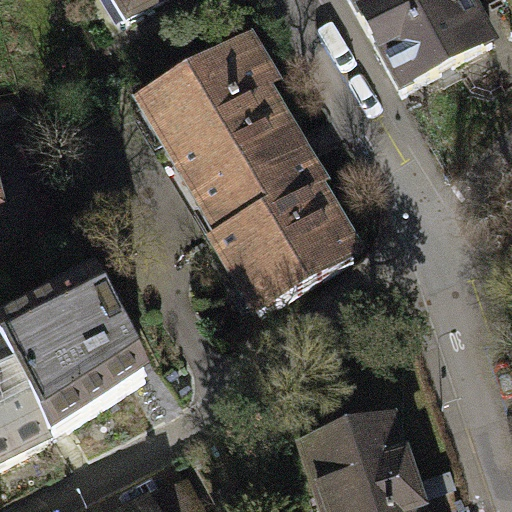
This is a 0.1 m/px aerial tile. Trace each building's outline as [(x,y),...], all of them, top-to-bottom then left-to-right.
[(112,0),(129,26),(170,0),(112,0)] [(493,47),(467,0),(350,0),(403,96),(493,47)] [(245,47),(142,111),(224,243),(215,249),(258,319),(350,262),(311,198),(318,194),(259,98),(272,91),(245,47)] [(0,334),(0,351),(49,447),(148,386),(95,289),(0,334)] [(0,351),(0,471),(49,447),(0,351)] [(420,511),(392,425),(300,455),(319,511),(420,511)] [(197,511),(184,486),(136,511),(197,511)]
